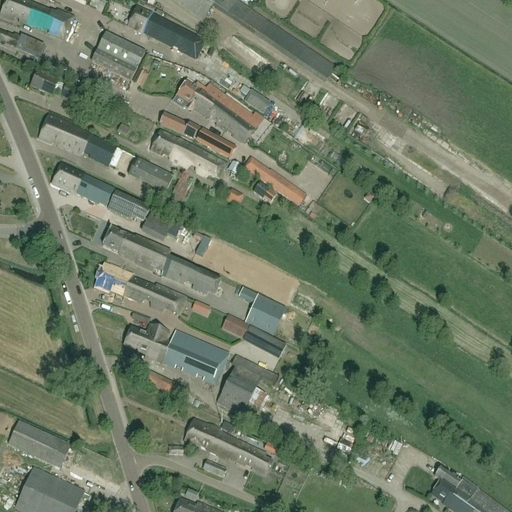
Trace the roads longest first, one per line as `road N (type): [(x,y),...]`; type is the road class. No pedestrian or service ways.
road 1 (tertiary): [(127,462),(52,225)]
road 2 (unknown): [(58,244),(77,243),(210,302)]
road 3 (unclassified): [(279,511),(170,463),(127,462)]
road 4 (unknown): [(83,64),(99,17),(197,68)]
road 5 (tertiary): [(52,225),(0,92)]
